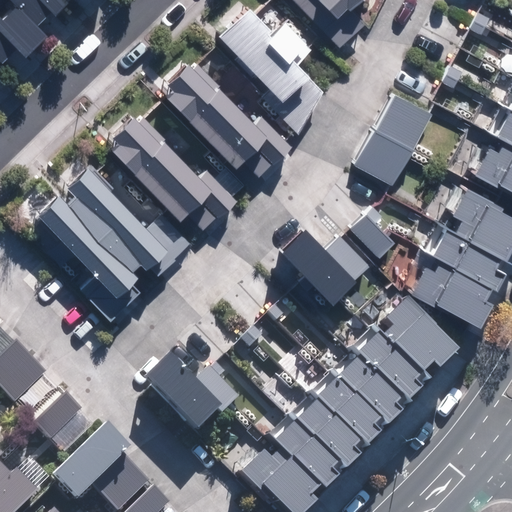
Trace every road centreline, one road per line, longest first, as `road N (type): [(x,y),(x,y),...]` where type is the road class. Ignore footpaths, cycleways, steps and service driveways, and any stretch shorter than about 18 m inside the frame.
road 1 (residential): [(94,388),(303,163),(413,0)]
road 2 (residential): [(151,0),(0,145)]
road 3 (residential): [(94,388),(216,511)]
road 4 (residential): [(0,291),(94,388)]
